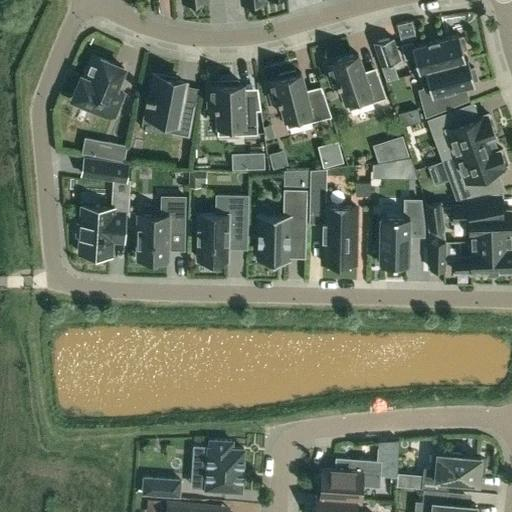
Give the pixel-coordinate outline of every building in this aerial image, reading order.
[(419,71),(468,58),(468,57),(465,58),(463,49),(467,48),(463,36),(460,37),(459,34),(414,46),(412,41),(402,44),(406,57),(415,55),(419,71)] [(382,66),(401,59),(393,37),(374,41),(382,66)] [(358,53),(325,64),(331,83),(337,81),(338,84),(340,83),(349,109),(386,97),(378,72),(366,76),(358,53)] [(114,63),(93,55),(84,77),(81,76),(72,98),(114,114),(123,92),(115,89),(124,67),(121,66),(120,69),(113,66),(114,63)] [(468,58),(419,71),(419,72),(420,72),(424,87),(419,89),(426,115),(450,106),(446,91),(475,83),(474,80),(478,79),(474,67),(471,68),(468,58)] [(267,80),(272,100),(278,98),(278,101),(281,100),(288,127),(331,115),(323,91),(307,95),(301,72),(296,73),(295,69),(279,74),(280,77),(267,80)] [(149,100),(147,117),(174,121),(172,133),(188,135),(193,106),(179,103),(183,82),(163,79),(164,76),(154,75),(150,97),(145,96),(144,99),(149,100)] [(221,80),(221,83),(208,84),(209,104),(215,104),(215,106),(217,106),(218,133),(258,132),(257,106),(244,106),(243,82),(238,82),(238,79),(221,80)] [(444,159),(495,140),(493,134),(495,133),(494,130),(496,129),(491,114),(488,115),(488,113),(458,124),(452,110),(429,119),(444,159)] [(272,128),(264,130),(267,142),(276,140),(272,128)] [(378,160),(409,154),(402,134),(373,144),(378,160)] [(483,193),(477,177),(507,166),(506,164),(509,163),(503,148),(501,149),(500,146),(498,147),(495,140),(444,159),(458,198),(483,193)] [(128,148),(85,141),(82,156),(125,164),(128,148)] [(339,144),(319,149),(324,170),(344,166),(339,144)] [(284,153),(270,157),(274,172),(289,168),(284,153)] [(265,156),(232,157),(233,173),(265,172),(265,156)] [(409,157),(399,158),(399,175),(413,175),(409,157)] [(129,165),(84,160),(82,179),(114,184),(131,183),(129,165)] [(309,221),(323,222),(322,261),(328,261),(328,265),(349,265),(349,261),(355,261),(356,206),(325,205),(327,172),(311,174),(309,221)] [(189,190),(201,190),(201,185),(207,186),(207,174),(189,174),(189,190)] [(356,194),(370,195),(370,183),(356,182),(356,194)] [(114,184),(111,208),(113,208),(113,213),(125,213),(127,213),(131,183),(114,184)] [(307,187),(284,187),(284,212),(259,212),(258,258),(290,259),(291,234),(307,234),(307,187)] [(227,230),(243,231),(244,195),(216,194),(215,213),(198,212),(196,257),(226,258),(227,230)] [(469,219),(470,240),(511,239),(511,231),(511,208),(501,209),(501,194),(468,199),(469,203),(453,203),(453,219),(469,219)] [(162,195),(161,214),(138,214),(137,257),(167,257),(168,231),(184,231),(185,196),(162,195)] [(403,263),(409,263),(409,234),(423,235),(423,225),(420,199),(405,199),(405,215),(380,215),(379,262),(385,262),(385,267),(403,268),(403,263)] [(441,202),(426,205),(428,229),(444,227),(441,202)] [(111,241),(123,242),(125,213),(113,213),(113,208),(111,208),(82,206),(79,253),(93,254),(93,258),(106,259),(106,255),(110,255),(111,241)] [(511,239),(470,240),(470,255),(454,256),(455,270),(499,269),(500,271),(511,271),(511,239)] [(430,267),(446,268),(446,241),(430,241),(430,267)] [(210,439),(209,446),(208,446),(205,488),(241,490),(244,448),(232,447),(232,440),(210,439)] [(421,487),(423,487),(447,490),(448,480),(478,482),(479,470),(484,471),(485,458),(480,458),(481,456),(461,454),(461,452),(448,451),(448,453),(432,452),(431,466),(423,466),(421,487)] [(356,498),(356,499),(360,499),(361,485),(379,486),(381,459),(358,458),(357,471),(322,468),(322,472),(318,475),(318,481),(321,485),(320,495),(320,496),(356,498)] [(142,494),(180,497),(182,477),(143,474),(142,494)] [(447,490),(423,487),(422,500),(428,500),(426,511),(475,511),(476,505),(446,502),(447,490)] [(358,511),(355,511),(356,499),(356,498),(320,496),(320,495),(316,495),(315,506),(312,509),(311,511),(358,511)] [(208,511),(209,505),(168,501),(167,511),(208,511)]
